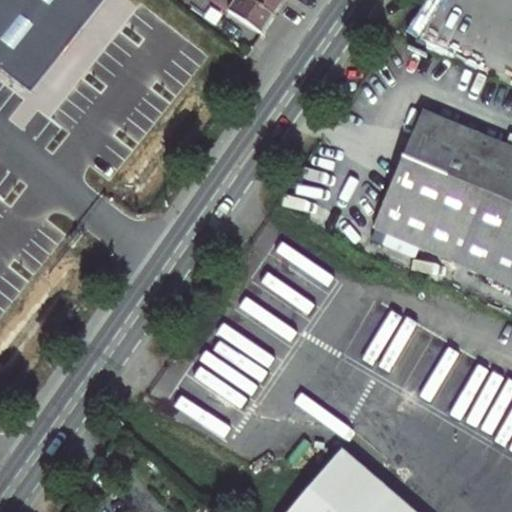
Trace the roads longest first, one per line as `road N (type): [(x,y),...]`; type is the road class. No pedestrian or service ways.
road 1 (primary): [(356,0),(0,504)]
road 2 (unknown): [(453,511),(335,415)]
